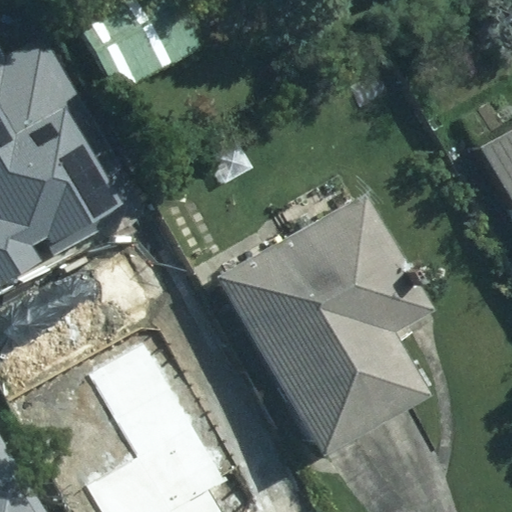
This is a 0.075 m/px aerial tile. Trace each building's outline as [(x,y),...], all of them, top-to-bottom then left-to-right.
[(63,0),(111,90),(202,43),(180,0),(63,0)] [(0,276),(123,211),(65,104),(86,93),(52,30),(14,50),(6,34),(0,37),(0,276)] [(511,124),(475,145),(511,211),(511,124)] [(366,191),(212,273),(318,457),(427,393),(392,329),(433,306),(366,191)] [(135,456),(86,482),(101,511),(189,511),(180,494),(220,472),(147,337),(88,369),(135,456)] [(0,511),(40,511),(0,439),(0,511)]
